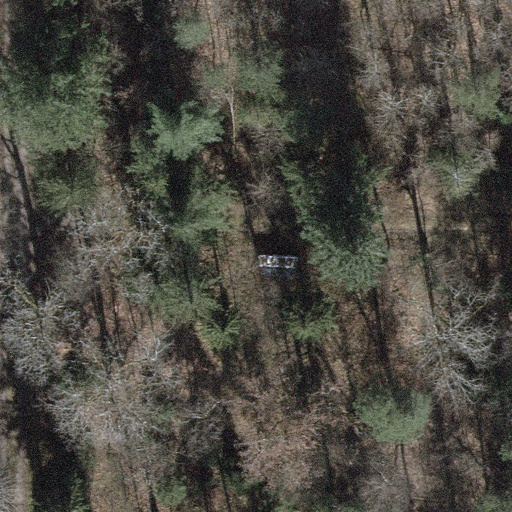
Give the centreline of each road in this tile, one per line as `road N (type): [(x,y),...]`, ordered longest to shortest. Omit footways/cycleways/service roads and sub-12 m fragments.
road 1 (track): [(511,220),(0,212)]
road 2 (track): [(25,0),(18,511)]
